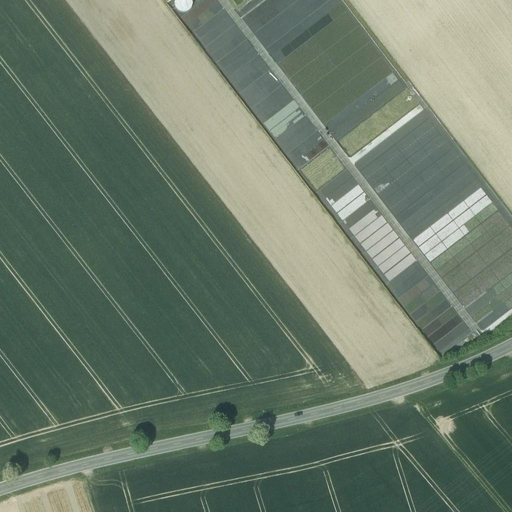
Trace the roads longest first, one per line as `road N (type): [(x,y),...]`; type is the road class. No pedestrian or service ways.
road 1 (tertiary): [(0,491),(391,394),(511,344)]
road 2 (track): [(472,365),(216,0)]
